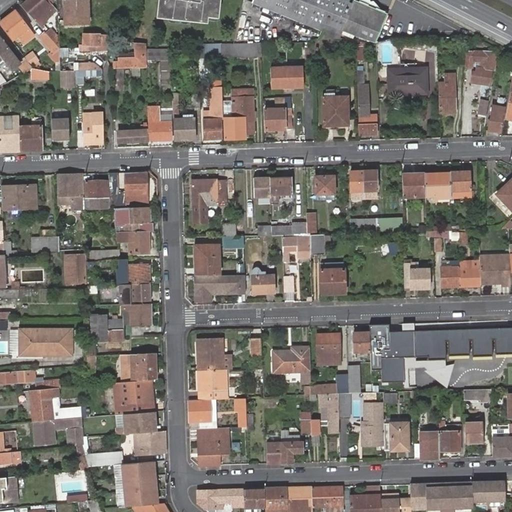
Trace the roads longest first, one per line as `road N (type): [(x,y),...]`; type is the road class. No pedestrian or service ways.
road 1 (residential): [(168,158),(511,151)]
road 2 (residential): [(174,316),(511,305)]
road 3 (residential): [(180,477),(511,468)]
road 4 (residential): [(0,165),(168,158)]
road 5 (residential): [(174,316),(180,477)]
road 6 (residential): [(168,158),(174,316)]
